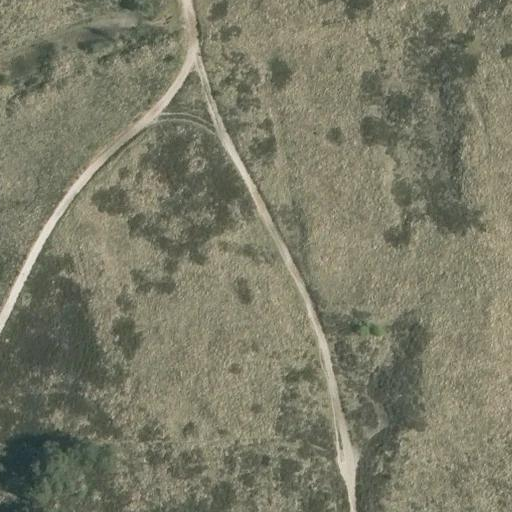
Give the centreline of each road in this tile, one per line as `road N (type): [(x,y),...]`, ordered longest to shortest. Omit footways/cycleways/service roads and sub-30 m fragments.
road 1 (track): [(193,53),(222,136),(309,304),(353,511)]
road 2 (track): [(186,0),(193,53),(180,82),(78,185),(0,327)]
